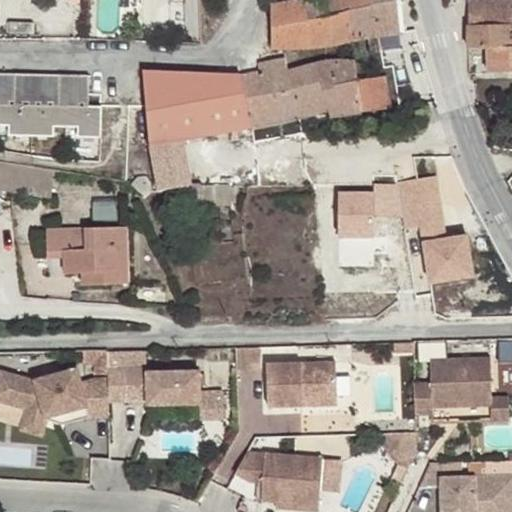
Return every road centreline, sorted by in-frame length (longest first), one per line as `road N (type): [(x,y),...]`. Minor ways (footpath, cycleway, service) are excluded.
road 1 (residential): [(511,324),(0,338)]
road 2 (residential): [(247,0),(225,52),(0,51)]
road 3 (tertiary): [(427,0),(461,131),(511,233)]
road 4 (unknown): [(404,511),(431,450),(452,440),(511,438)]
road 5 (residential): [(0,498),(129,511)]
